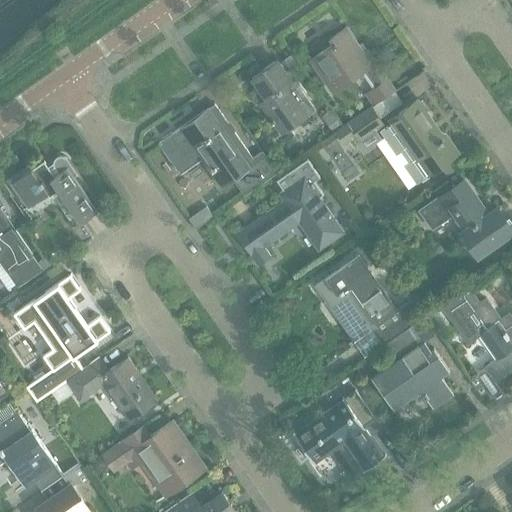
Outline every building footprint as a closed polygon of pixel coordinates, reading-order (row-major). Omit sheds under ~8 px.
[(363,70),(376,88),(368,94),(376,104),(397,89),(369,49),(365,53),(347,27),(329,39),(332,43),(312,57),(334,90),(363,70)] [(295,79),(293,80),(278,59),(252,77),(271,104),(266,108),(283,132),(316,109),(295,79)] [(416,184),(430,174),(461,153),(448,134),(446,135),(420,98),(390,118),(393,121),(379,131),(384,138),(375,145),(386,161),(390,157),(399,170),(395,173),(406,189),(415,183),(416,184)] [(221,188),(224,186),(235,178),(246,194),(277,172),(263,151),(253,158),(215,104),(160,142),(181,172),(201,159),(221,188)] [(373,105),(334,132),(344,146),(352,139),(363,154),(375,146),(374,144),(382,139),(375,130),(386,123),(373,105)] [(332,110),(322,117),(331,130),(341,124),(332,110)] [(41,216),(32,204),(49,193),(51,195),(60,189),(82,222),(99,210),(75,176),(79,173),(69,158),(67,156),(65,155),(62,154),(60,155),(57,156),(56,157),(54,160),(54,162),(54,165),(55,167),(59,173),(56,175),(46,160),(13,182),(29,205),(23,209),(32,222),(41,216)] [(450,163),(442,169),(448,177),(456,171),(450,163)] [(345,232),(323,201),(306,177),(281,194),(285,201),(238,234),(259,265),(271,256),(265,247),(305,219),(324,247),(345,232)] [(432,230),(452,216),(455,214),(466,230),(463,232),(480,256),(511,233),(511,226),(498,207),(489,213),(466,179),(439,198),(438,196),(418,210),(432,230)] [(0,206),(0,258),(10,272),(34,255),(0,206)] [(207,206),(190,218),(197,228),(214,216),(207,206)] [(427,316),(414,298),(399,309),(361,254),(316,286),(354,342),(373,329),(385,346),(427,316)] [(52,266),(46,257),(38,262),(45,272),(52,266)] [(55,265),(46,272),(51,278),(62,270),(58,264),(55,265)] [(71,294),(81,287),(73,274),(16,313),(25,327),(36,320),(55,348),(45,355),(54,368),(27,387),(37,402),(68,380),(67,380),(78,372),(69,359),(111,330),(101,316),(91,323),(71,294)] [(487,298),(480,303),(469,287),(443,305),(469,343),(481,334),(498,358),(474,374),(479,381),(475,384),(482,395),(486,392),(492,400),(503,393),(495,380),(511,368),(511,315),(510,313),(502,319),(487,298)] [(433,349),(427,341),(438,333),(427,316),(385,346),(388,344),(399,360),(373,378),(394,409),(409,398),(422,415),(454,393),(441,375),(451,369),(435,347),(433,349)] [(67,380),(68,380),(81,399),(104,384),(108,390),(110,388),(132,419),(159,400),(129,356),(110,369),(101,356),(78,372),(67,380)] [(363,472),(386,456),(385,455),(384,456),(364,426),(376,418),(357,392),(295,436),(312,461),(309,463),(321,480),(337,468),(328,455),(345,443),(364,470),(363,471),(363,472)] [(54,428),(40,438),(35,429),(32,431),(19,413),(0,426),(0,462),(8,457),(28,486),(37,479),(45,490),(81,465),(82,464),(54,424),(53,425),(54,428)] [(113,473),(129,462),(139,455),(152,474),(155,472),(169,492),(205,468),(189,444),(184,447),(169,424),(150,437),(143,427),(101,456),(113,473)] [(88,466),(95,477),(108,468),(101,457),(88,466)] [(90,511),(76,490),(91,480),(81,465),(45,490),(43,491),(51,501),(40,509),(42,511),(90,511)] [(191,492),(161,511),(236,511),(222,492),(201,506),(191,492)]
